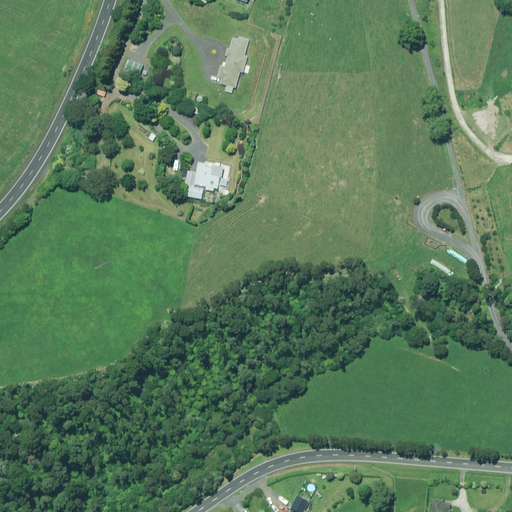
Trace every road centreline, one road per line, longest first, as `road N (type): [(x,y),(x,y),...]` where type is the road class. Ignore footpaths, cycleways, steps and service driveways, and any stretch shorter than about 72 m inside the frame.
road 1 (unclassified): [(511,467),(319,454),(256,472),(194,511)]
road 2 (primary): [(0,213),(56,130),(110,0)]
